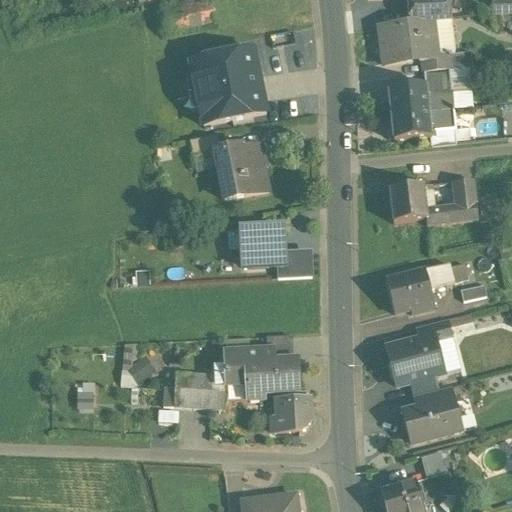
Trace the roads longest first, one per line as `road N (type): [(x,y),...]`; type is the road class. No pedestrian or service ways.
road 1 (tertiary): [(354,511),(344,466),(339,80),(329,0)]
road 2 (track): [(344,466),(0,453)]
